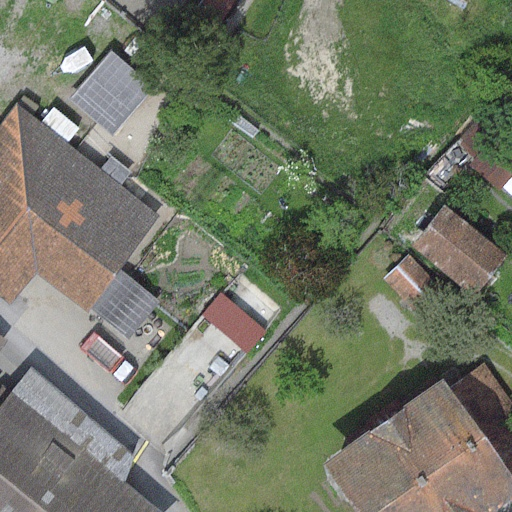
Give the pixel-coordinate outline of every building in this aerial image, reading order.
[(157,215),(13,105),(0,121),(0,295),(9,303),(33,272),(84,310),(157,215)] [(511,171),(511,148),(476,122),(458,145),(474,157),(468,165),(500,188),(511,171)] [(503,254),(441,205),(409,246),(471,295),(503,254)] [(449,301),(407,256),(382,279),(424,324),(449,301)] [(237,273),(195,328),(241,363),(283,308),(237,273)] [(350,511),(366,511),(511,412),(511,404),(483,362),(443,389),(436,378),(315,461),(350,511)] [(0,511),(26,511),(98,427),(26,368),(0,399),(0,511)] [(511,412),(366,511),(481,511),(511,491),(511,486),(509,482),(511,480),(511,412)] [(98,427),(26,511),(156,511),(121,482),(132,456),(98,427)]
